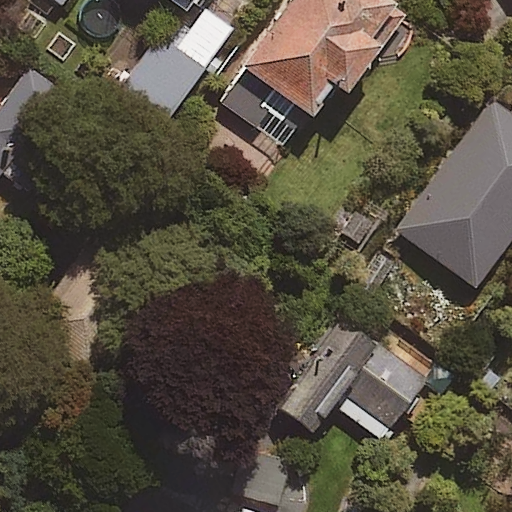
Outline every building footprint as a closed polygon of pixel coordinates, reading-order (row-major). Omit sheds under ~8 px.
[(67,0),(45,0),(59,10),(67,0)] [(195,0),(169,0),(186,12),(195,0)] [(395,15),(372,0),(296,0),(222,108),(291,155),(333,95),(348,105),(379,60),(369,53),(395,15)] [(231,34),(202,13),(180,44),(163,33),(115,100),(161,132),(231,34)] [(84,110),(27,73),(0,114),(0,179),(1,178),(28,196),(84,110)] [(511,243),(511,121),(494,107),(396,234),(473,293),(511,243)] [(260,403),(314,445),(341,411),(387,448),(434,390),(334,310),(260,403)]
